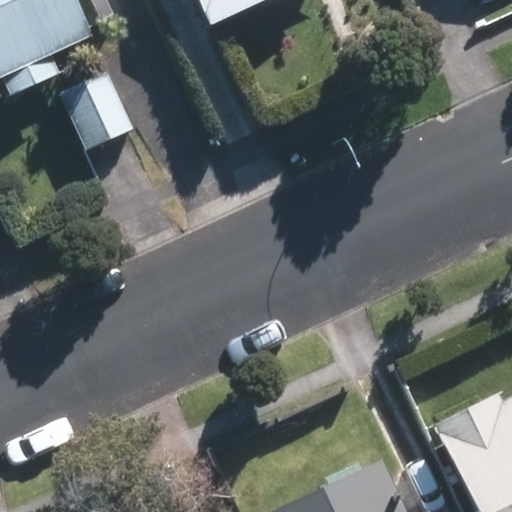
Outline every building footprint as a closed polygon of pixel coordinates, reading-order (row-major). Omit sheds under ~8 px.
[(0,0),(0,89),(50,66),(41,47),(82,27),(69,0),(0,0)] [(188,0),(198,22),(245,0),(188,0)] [(97,63),(48,86),(76,144),(124,121),(97,63)] [(511,511),(511,388),(491,398),(486,388),(420,419),(465,511),(511,511)] [(401,511),(377,459),(260,511),(401,511)]
